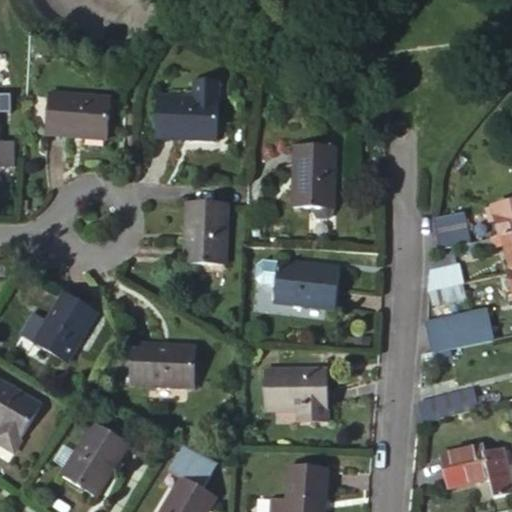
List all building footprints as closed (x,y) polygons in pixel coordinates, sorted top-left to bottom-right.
[(117,101),(58,98),(55,136),(115,139),(117,101)] [(216,105),(157,103),(154,139),(213,141),(216,105)] [(4,114),(0,113),(0,172),(18,174),(20,147),(3,146),(4,114)] [(335,150),(295,152),(299,210),(336,208),(335,150)] [(492,220),(496,239),(509,236),(511,235),(511,204),(502,207),(502,217),(492,220)] [(448,249),(458,246),(470,244),(467,229),(464,212),(431,220),(437,250),(448,249)] [(228,279),(234,215),(195,213),(191,277),(228,279)] [(511,273),(511,272),(511,235),(509,236),(496,239),(480,242),(470,244),(458,246),(459,254),(505,246),(511,273)] [(428,265),(426,291),(437,289),(458,284),(454,265),(447,266),(443,253),(429,257),(428,265)] [(341,267),(279,263),(276,303),(338,308),(341,267)] [(437,289),(426,291),(428,303),(460,296),(458,284),(437,289)] [(103,321),(73,303),(56,331),(44,324),(31,345),(74,371),(103,321)] [(423,325),(429,356),(445,352),(470,347),(490,343),(483,308),(424,322),(423,325)] [(445,352),(429,356),(431,366),(447,363),(445,352)] [(327,376),(264,371),(262,410),(302,412),(301,427),(322,428),(327,376)] [(199,375),(140,374),(138,413),(199,413),(199,375)] [(47,418),(0,388),(0,437),(4,440),(0,446),(0,454),(19,466),(47,418)] [(442,413),(478,406),(476,398),(474,389),(421,401),(424,417),(427,417),(442,413)] [(495,394),(476,398),(478,406),(485,404),(497,401),(495,394)] [(443,449),(448,468),(484,460),(508,455),(505,443),(488,447),(484,440),(443,449)] [(92,511),(124,461),(92,441),(61,495),(90,511),(92,511)] [(448,468),(451,484),(491,475),(496,495),(511,491),(511,476),(508,455),(484,460),(448,468)] [(190,459),(185,467),(219,485),(223,477),(190,459)] [(219,485),(185,467),(176,483),(189,490),(177,511),(225,511),(227,511),(210,501),(219,485)] [(324,511),(327,481),(293,479),(291,503),(271,502),(270,511),(324,511)]
